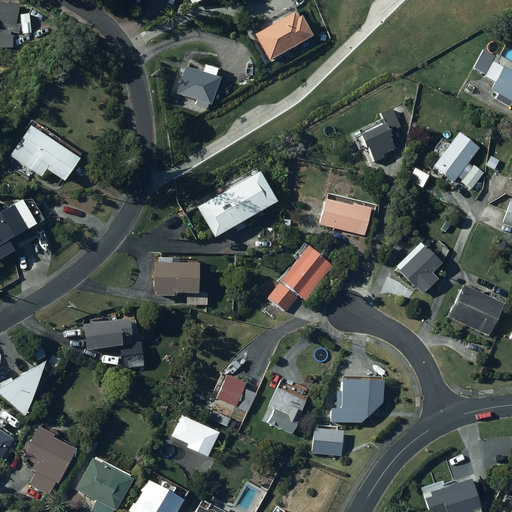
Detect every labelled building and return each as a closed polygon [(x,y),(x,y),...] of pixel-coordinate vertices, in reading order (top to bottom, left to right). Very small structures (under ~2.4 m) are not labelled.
[(19,25),(13,24),(17,3),(4,1),(3,3),(0,2),(0,47),(11,47),(11,35),(9,35),(9,32),(18,33),(19,25)] [(291,12),(253,35),(268,60),(309,36),(297,15),(294,17),(291,12)] [(217,78),(215,77),(218,68),(184,56),(181,68),(183,69),(175,93),(195,100),(194,104),(205,108),(207,104),(208,104),(217,78)] [(488,90),(511,103),(511,71),(501,66),(488,90)] [(393,149),(387,137),(388,136),(387,133),(399,127),(390,107),(377,113),(382,123),(357,135),(363,147),(364,147),(372,162),(382,157),(380,154),(393,149)] [(28,125),(3,162),(11,167),(15,161),(39,177),(44,169),(60,181),(76,158),(28,125)] [(456,132),(431,165),(452,181),(477,148),(456,132)] [(489,156),(485,166),(493,170),(498,161),(489,156)] [(472,165),(460,182),(470,189),(482,173),(472,165)] [(511,170),(502,193),(511,198),(511,170)] [(255,171),(195,208),(212,237),(273,201),(255,171)] [(0,257),(34,237),(28,227),(41,219),(29,199),(18,200),(0,210),(0,257)] [(315,224),(362,235),(369,208),(349,203),(349,205),(321,199),(315,224)] [(511,202),(508,201),(500,224),(511,228),(511,202)] [(444,222),(440,229),(446,233),(451,226),(444,222)] [(277,280),(282,284),(281,286),(276,283),(265,297),(284,311),(294,297),(296,294),(304,300),(330,266),(304,245),(277,280)] [(406,256),(408,258),(396,270),(413,288),(414,287),(420,294),(435,279),(429,273),(438,263),(421,245),(416,250),(414,248),(406,256)] [(151,263),(151,293),(194,293),(194,263),(151,263)] [(501,304),(460,285),(445,317),(486,336),(501,304)] [(82,333),(80,334),(80,337),(82,337),(84,350),(117,345),(120,369),(142,366),(139,342),(129,343),(126,318),(81,325),(82,333)] [(0,394),(23,416),(41,361),(10,381),(8,378),(2,382),(1,381),(0,382),(0,394)] [(223,375),(213,399),(234,407),(243,383),(223,375)] [(330,424),(362,424),(368,417),(369,379),(340,379),(340,408),(330,408),(330,424)] [(273,388),(259,421),(289,434),(303,401),(273,388)] [(193,396),(190,403),(205,409),(208,402),(193,396)] [(169,436),(186,444),(185,447),(205,457),(216,432),(178,415),(169,436)] [(32,463),(29,470),(34,472),(28,486),(48,495),(54,482),(56,483),(72,449),(49,438),(50,435),(35,427),(27,443),(23,442),(19,451),(24,453),(21,458),(32,463)] [(308,453),(340,456),(342,431),(310,429),(308,453)] [(0,453),(9,439),(0,433),(0,453)] [(94,501),(88,511),(110,511),(112,510),(114,511),(129,479),(88,459),(73,490),(94,501)] [(429,496),(422,499),(426,511),(465,511),(478,508),(468,478),(427,492),(429,496)] [(128,511),(173,511),(180,500),(144,481),(142,484),(140,483),(136,491),(138,492),(131,504),(130,503),(126,511),(128,511)] [(222,511),(200,500),(193,511),(222,511)]
